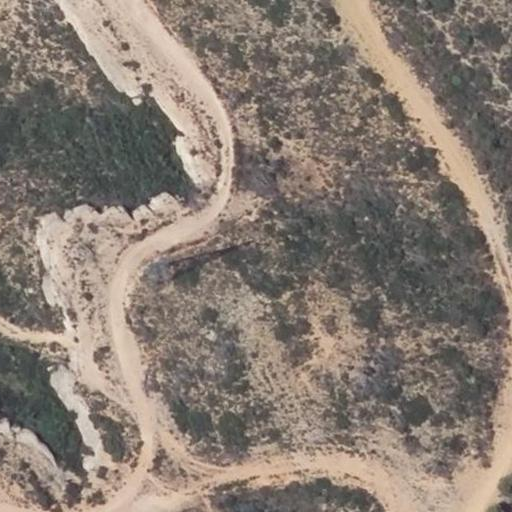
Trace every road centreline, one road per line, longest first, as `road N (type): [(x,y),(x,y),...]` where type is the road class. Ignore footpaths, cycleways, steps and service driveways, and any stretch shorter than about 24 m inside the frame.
road 1 (track): [(0,495),(66,509),(163,504),(278,458),(363,466),(438,498),(475,490),(498,466),(507,436),(511,305)]
road 2 (track): [(163,504),(165,464),(123,305),(123,267),(137,245),(191,220),(219,180),(226,142),(213,104),(122,0)]
road 3 (track): [(511,295),(469,181),(366,0)]
